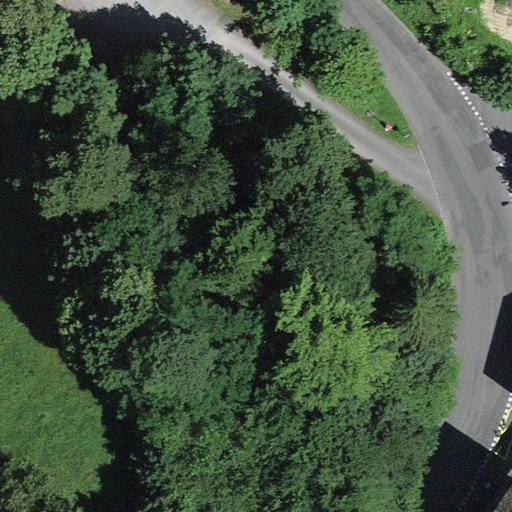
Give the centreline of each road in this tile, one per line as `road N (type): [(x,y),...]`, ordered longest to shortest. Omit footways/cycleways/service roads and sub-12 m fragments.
road 1 (tertiary): [(412,511),(464,435),(486,294),(481,204),(447,126),(336,0)]
road 2 (track): [(151,0),(481,204)]
